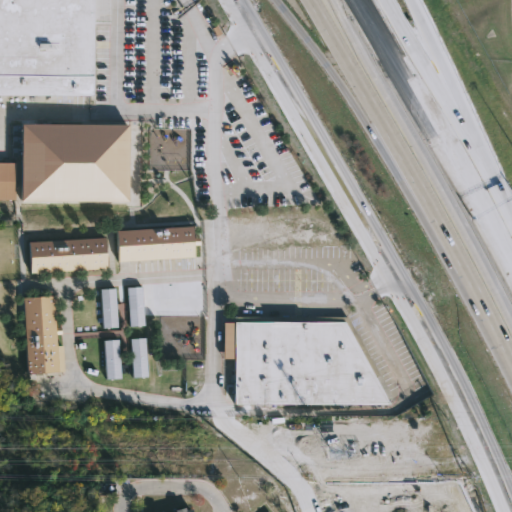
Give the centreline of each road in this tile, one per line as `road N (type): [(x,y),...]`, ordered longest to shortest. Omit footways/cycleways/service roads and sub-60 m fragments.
road 1 (secondary): [(232,0),(431,343),(508,511)]
road 2 (motorway): [(301,0),(470,269)]
road 3 (motorway): [(488,201),(455,164),(359,0)]
road 4 (motorway): [(511,247),(421,81)]
road 5 (motorway): [(369,130),(413,205),(470,269)]
road 6 (motorway): [(274,0),(369,130)]
road 7 (motorway): [(511,209),(457,94)]
